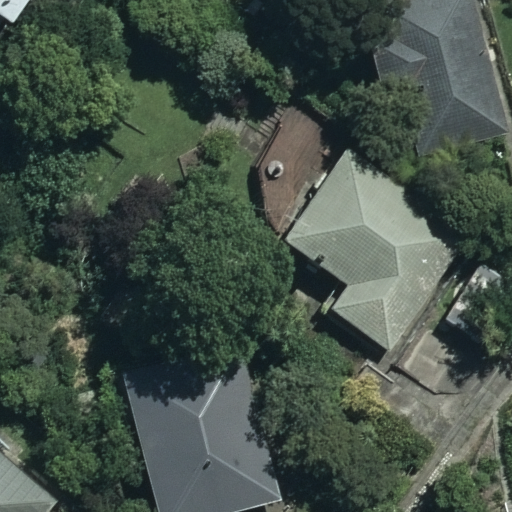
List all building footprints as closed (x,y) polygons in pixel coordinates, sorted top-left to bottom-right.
[(30,0),(0,0),(0,18),(10,27),(30,0)] [(397,0),(375,6),(381,29),(360,35),(376,95),(364,98),(375,138),(409,129),(420,168),(511,142),(470,0),(397,0)] [(466,244),(347,156),(285,241),(347,287),(330,310),(387,352),(466,244)] [(511,289),(478,270),(446,325),(479,345),(511,289)] [(238,511),(277,502),(236,349),(122,379),(157,511),(238,511)] [(0,511),(41,511),(53,499),(0,451),(0,511)]
